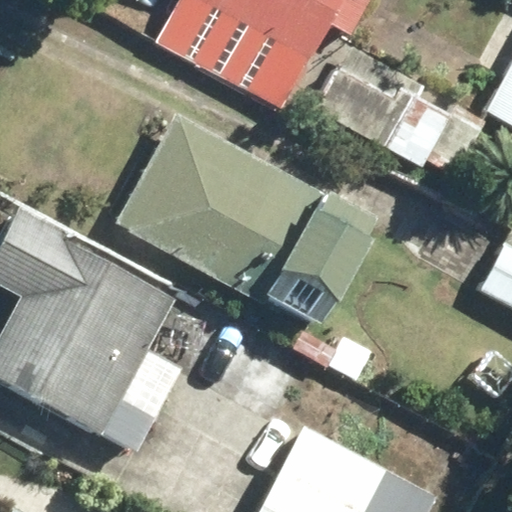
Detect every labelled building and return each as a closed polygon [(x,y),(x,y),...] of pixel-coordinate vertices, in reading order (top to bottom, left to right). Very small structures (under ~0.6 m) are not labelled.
[(176,0),(154,42),(280,109),(326,24),(349,37),(368,0),(176,0)] [(421,88),(350,48),(337,70),(334,68),(311,107),(419,169),(424,160),(452,176),(482,123),(452,105),(447,114),(416,97),(421,88)] [(511,60),(484,111),(511,126),(511,60)] [(321,194),(174,113),(112,224),(260,305),(265,297),(318,326),(365,240),(360,237),(371,218),(323,191),(321,194)] [(173,285),(18,203),(0,237),(0,287),(18,297),(0,329),(0,382),(99,434),(171,300),(166,297),(173,285)] [(511,248),(503,244),(478,290),(511,308),(511,248)] [(314,361),(212,305),(194,337),(296,393),(314,361)] [(426,511),(434,498),(302,427),(255,511),(426,511)]
